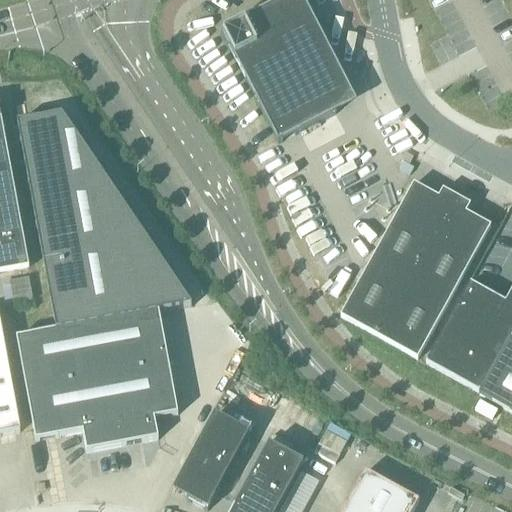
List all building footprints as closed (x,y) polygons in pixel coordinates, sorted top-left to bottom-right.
[(301,0),(287,0),(220,34),(278,145),(336,116),(292,31),(312,20),(301,0)] [(0,274),(27,269),(0,123),(0,274)] [(340,319),(417,362),(490,229),(465,215),(470,207),(442,192),(438,200),(413,186),(340,319)] [(511,290),(505,304),(470,285),(425,365),(478,393),(511,333),(511,290)] [(154,421),(177,416),(168,365),(215,357),(205,305),(16,340),(35,443),(82,434),(86,454),(157,441),(154,421)] [(0,438),(15,435),(19,435),(20,434),(0,327),(0,438)] [(479,396),(511,414),(511,336),(511,337),(479,396)] [(186,501),(205,511),(207,511),(249,435),(214,416),(179,480),(180,480),(175,489),(174,488),(173,489),(188,497),(186,501)] [(268,446),(232,511),(277,511),(303,465),(268,446)] [(343,511),(413,511),(418,504),(364,474),(343,511)]
